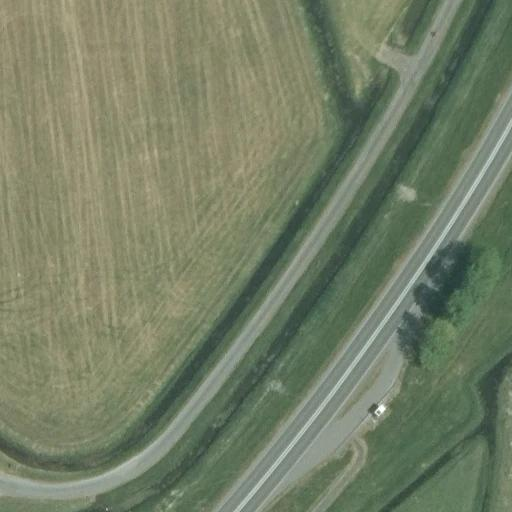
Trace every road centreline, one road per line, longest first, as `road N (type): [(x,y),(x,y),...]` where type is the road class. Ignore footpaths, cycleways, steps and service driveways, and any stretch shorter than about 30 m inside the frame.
road 1 (unclassified): [(0,483),(86,488),(151,455),(230,360),(339,204),(452,0)]
road 2 (trunk): [(234,511),(348,373),(511,121)]
